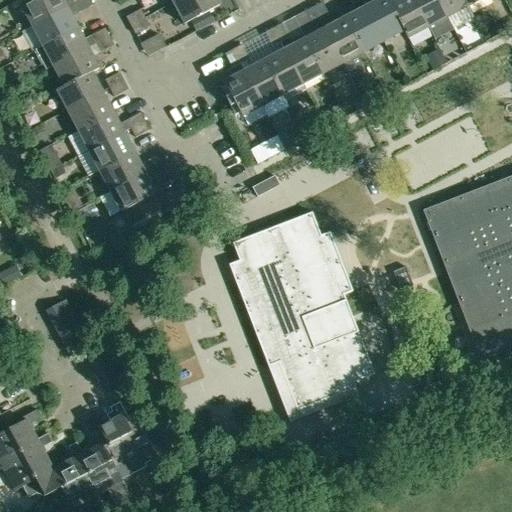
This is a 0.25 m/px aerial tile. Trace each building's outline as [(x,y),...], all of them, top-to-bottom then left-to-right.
[(30,27),(66,8),(61,0),(32,0),(20,7),(30,27)] [(91,6),(87,0),(82,0),(73,5),(77,14),(91,6)] [(218,6),(215,0),(180,0),(172,4),(183,25),(218,6)] [(379,0),(366,7),(384,42),(403,33),(389,4),(386,0),(379,0)] [(427,29),(411,0),(395,0),(389,4),(403,33),(406,39),(427,29)] [(411,0),(427,29),(447,18),(437,0),(411,0)] [(437,0),(447,18),(468,7),(463,0),(437,0)] [(322,3),(313,8),(321,22),(329,18),(322,3)] [(384,42),(366,7),(345,18),(364,53),(384,42)] [(77,29),(66,8),(30,27),(41,48),(77,29)] [(312,27),(321,22),(313,8),(305,12),(312,27)] [(139,11),(126,18),(130,27),(144,19),(139,11)] [(364,53),(345,18),(325,29),(343,64),(348,73),(369,62),(364,53)] [(144,19),(130,27),(135,35),(148,28),(144,19)] [(281,24),(273,29),(280,43),(289,39),(281,24)] [(52,68),(87,49),(77,29),(41,48),(34,51),(45,72),(52,68)] [(272,48),(280,43),(273,29),(264,33),(272,48)] [(343,64),(325,29),(304,39),(323,75),(343,64)] [(89,37),(94,46),(108,38),(103,30),(89,37)] [(112,47),(108,38),(94,46),(98,54),(112,47)] [(323,75),(304,39),(284,50),(303,85),(323,75)] [(233,50),(240,65),(248,60),(241,46),(233,50)] [(87,49),(52,68),(62,88),(91,74),(98,70),(87,49)] [(438,49),(425,57),(432,71),(446,63),(438,49)] [(232,69),(240,65),(233,50),(224,54),(232,69)] [(282,96),(303,85),(284,50),(264,61),(282,96)] [(282,96),(264,61),(243,72),(262,107),(282,96)] [(262,107),(243,72),(223,82),(241,118),(262,107)] [(67,112),(102,94),(91,74),(62,88),(55,91),(67,112)] [(104,81),(109,90),(123,82),(118,74),(104,81)] [(127,91),(123,82),(109,90),(113,98),(127,91)] [(375,101),(385,95),(379,85),(369,90),(375,101)] [(77,133),(112,114),(102,94),(67,112),(77,133)] [(88,153),(123,135),(112,114),(77,133),(88,153)] [(125,121),(130,130),(144,123),(139,114),(125,121)] [(148,131),(144,123),(130,130),(134,138),(148,131)] [(99,174),(134,155),(123,135),(88,153),(99,174)] [(134,155),(99,174),(110,194),(145,176),(134,155)] [(147,162),(151,170),(165,163),(161,155),(147,162)] [(170,172),(165,163),(151,170),(156,179),(170,172)] [(155,195),(145,176),(110,194),(120,213),(122,212),(130,227),(160,211),(152,196),(155,195)] [(257,198),(279,186),(274,177),(252,189),(257,198)] [(511,177),(423,212),(427,223),(426,224),(429,232),(430,231),(480,361),(511,348),(511,177)] [(343,296),(352,292),(329,233),(320,237),(311,214),(232,244),(244,275),(234,279),(268,367),(279,363),(297,411),(355,389),(353,383),(374,375),(343,296)] [(0,285),(2,289),(22,278),(15,266),(0,274),(0,285)] [(406,267),(393,272),(400,291),(413,286),(406,267)] [(99,429),(100,432),(107,446),(104,448),(114,467),(115,469),(138,457),(136,454),(150,447),(133,415),(128,418),(120,403),(111,408),(115,416),(116,416),(118,419),(99,429)] [(0,434),(0,464),(3,469),(24,458),(22,453),(38,445),(36,441),(28,426),(31,424),(32,425),(40,420),(36,412),(21,420),(22,423),(0,434)] [(123,482),(115,469),(114,467),(104,448),(107,446),(100,432),(91,436),(95,444),(96,444),(98,447),(83,455),(79,457),(88,474),(84,476),(95,497),(123,482)] [(35,481),(44,498),(52,472),(40,449),(44,447),(44,448),(52,443),(48,435),(36,441),(38,445),(22,453),(24,458),(3,469),(15,492),(35,481)] [(75,460),(52,472),(44,498),(61,489),(72,510),(95,497),(84,476),(88,474),(79,457),(83,455),(76,444),(68,448),(72,457),(73,456),(75,460)] [(287,455),(285,456),(291,468),(306,461),(300,448),(287,455)]
